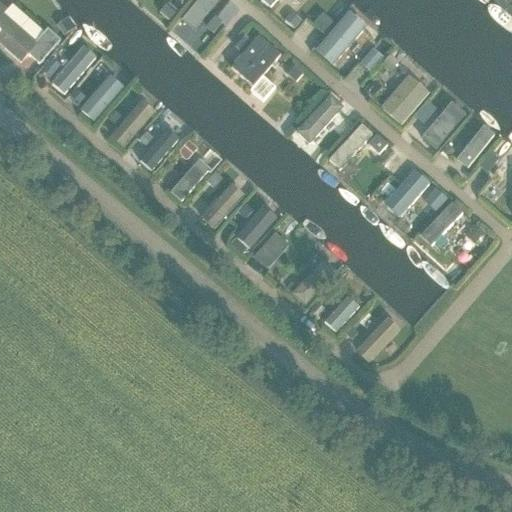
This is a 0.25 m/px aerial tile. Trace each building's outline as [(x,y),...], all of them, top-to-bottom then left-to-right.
[(220,0),(199,0),(181,22),(193,32),(220,0)] [(276,0),(259,0),(269,9),(276,0)] [(302,23),(311,13),(300,4),(291,13),(302,23)] [(177,13),(168,5),(159,15),(168,23),(177,13)] [(0,46),(20,64),(26,56),(38,67),(59,43),(46,31),(43,35),(11,7),(6,13),(0,7),(0,46)] [(294,33),(302,24),(291,15),(283,24),(294,33)] [(366,30),(349,15),(315,54),(332,68),(366,30)] [(332,27),(322,18),(313,28),(323,37),(332,27)] [(77,30),(68,20),(56,29),(64,40),(77,30)] [(223,30),(217,24),(211,31),(217,36),(223,30)] [(280,56),(258,37),(231,70),(254,88),(280,56)] [(96,57),(87,49),(54,90),(63,97),(96,57)] [(382,62),(372,54),(360,68),(369,77),(382,62)] [(50,81),(60,69),(52,63),(42,75),(50,81)] [(302,75),(292,66),(284,74),(294,84),(302,75)] [(109,78),(80,112),(93,123),(122,90),(109,78)] [(429,96),(408,78),(380,109),(401,128),(429,96)] [(85,99),(77,92),(71,99),(79,106),(85,99)] [(342,109),(329,97),(296,134),(309,146),(342,109)] [(154,114),(141,103),(109,138),(123,150),(154,114)] [(465,117),(451,105),(421,140),(435,152),(465,117)] [(436,115),(426,107),(414,122),(423,130),(436,115)] [(120,119),(113,112),(107,119),(114,126),(120,119)] [(372,136),(362,127),(329,163),(339,172),(372,136)] [(494,138),(483,129),(456,162),(467,171),(494,138)] [(177,142),(166,132),(140,163),(151,173),(177,142)] [(386,146),(376,136),(367,146),(377,155),(386,146)] [(196,150),(188,143),(181,151),(181,158),(186,161),(196,150)] [(454,155),(447,149),(442,154),(449,161),(454,155)] [(488,177),(499,163),(491,156),(480,170),(488,177)] [(209,171),(200,162),(172,193),(181,202),(209,171)] [(429,185),(414,172),(384,206),(398,220),(429,185)] [(223,183),(215,176),(206,186),(214,193),(223,183)] [(244,198),(231,187),(201,220),(214,231),(244,198)] [(446,201),(435,191),(424,203),(435,213),(446,201)] [(463,214),(452,205),(421,239),(431,249),(463,214)] [(245,224),(253,215),(244,207),(236,216),(245,224)] [(276,221),(263,209),(234,240),(247,252),(276,221)] [(484,235),(474,226),(464,237),(474,247),(484,235)] [(273,266),(265,260),(258,268),(265,275),(273,266)] [(335,274),(322,262),(292,297),(305,309),(335,274)] [(359,309),(348,298),(324,323),(336,334),(359,309)] [(317,321),(324,313),(317,306),(310,314),(317,321)] [(399,332),(386,320),(355,353),(368,365),(399,332)] [(352,344),(358,338),(352,332),(346,339),(352,344)]
